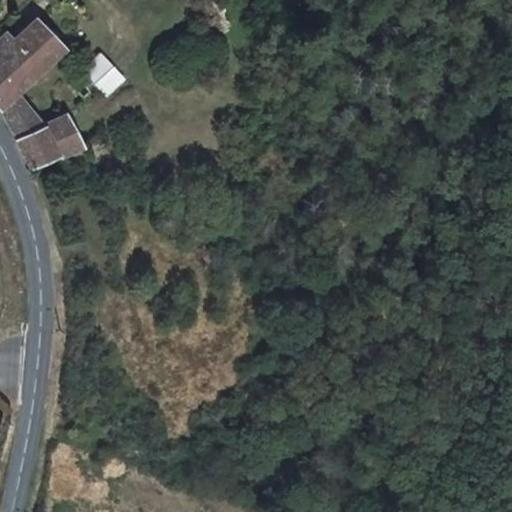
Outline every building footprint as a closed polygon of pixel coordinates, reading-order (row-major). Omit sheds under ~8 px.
[(39,23),(0,59),(0,113),(4,109),(18,97),(15,86),(46,57),(52,63),(65,51),(39,23)] [(108,94),(127,80),(111,59),(92,73),(108,94)] [(9,128),(19,143),(45,127),(18,97),(4,109),(13,124),(9,128)] [(67,115),(45,127),(62,158),(85,147),(67,115)] [(19,143),(36,171),(62,158),(45,127),(19,143)]
